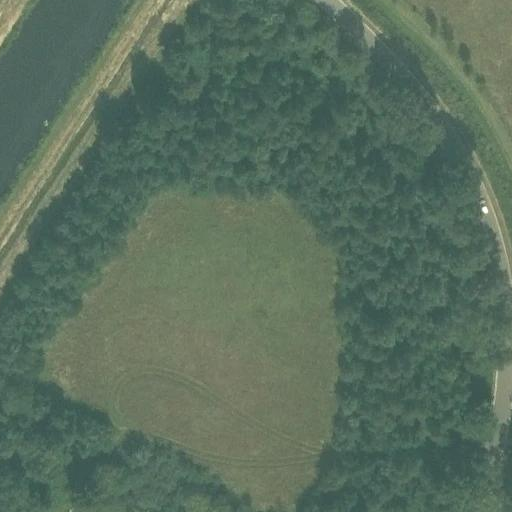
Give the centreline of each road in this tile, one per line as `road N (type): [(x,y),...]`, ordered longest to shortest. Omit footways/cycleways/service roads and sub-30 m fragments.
road 1 (unclassified): [(510,328),(492,228),(472,177),(398,71),(324,0)]
road 2 (unclassified): [(476,511),(510,328)]
